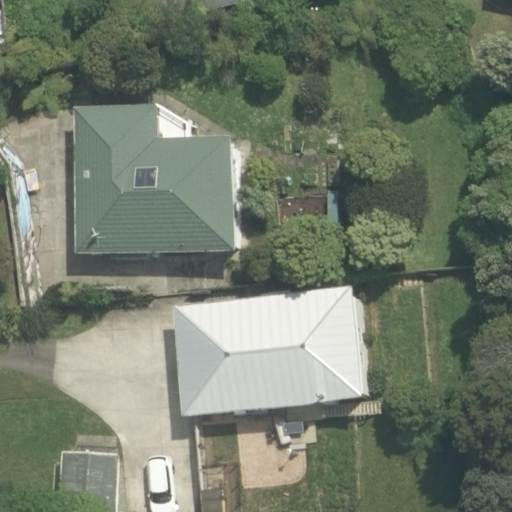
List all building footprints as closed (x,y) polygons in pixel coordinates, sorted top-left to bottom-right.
[(148,0),(154,24),(264,0),(148,0)] [(165,260),(248,260),(248,148),(175,148),(175,117),(165,117),(85,117),(85,261),(165,260)] [(341,161),(275,163),(277,232),(343,230),(341,161)] [(184,318),(194,425),(379,407),(369,300),(184,318)] [(113,511),(171,511),(174,450),(116,447),(113,511)]
